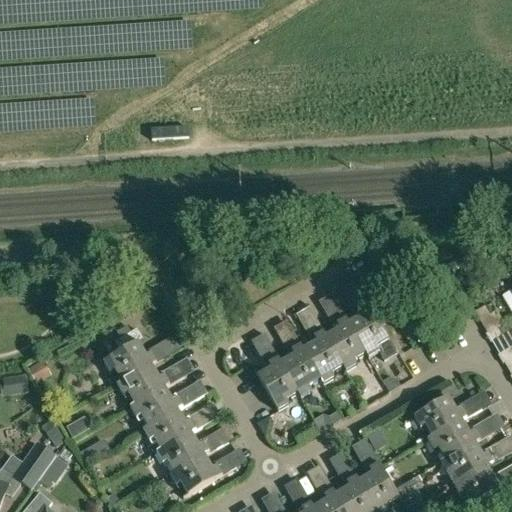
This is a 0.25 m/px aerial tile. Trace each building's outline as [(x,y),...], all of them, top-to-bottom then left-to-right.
[(188,129),(170,130),(170,141),(189,140),(188,129)] [(170,130),(151,131),(152,142),(170,141),(170,130)] [(431,258),(434,266),(447,259),(443,251),(431,258)] [(448,266),(453,274),(461,269),(456,261),(448,266)] [(511,315),(511,291),(502,298),(511,315)] [(359,318),(349,325),(369,360),(380,354),(385,363),(398,355),(377,320),(387,314),(375,293),(352,307),(359,318)] [(336,332),(326,338),(347,373),(369,360),(349,325),(332,296),(319,303),(336,332)] [(480,322),(487,334),(487,335),(498,328),(504,325),(497,311),(490,315),(485,307),(473,314),(478,322),(480,322)] [(326,338),(309,309),(297,316),(314,345),(304,351),(324,386),(347,373),(326,338)] [(121,341),(131,334),(127,327),(116,333),(121,341)] [(492,343),(500,356),(500,357),(511,350),(510,350),(511,348),(511,337),(509,332),(502,336),(498,328),(487,335),(487,334),(485,335),(491,344),(492,343)] [(116,344),(122,354),(144,341),(138,331),(131,334),(121,341),(116,344)] [(255,374),(278,413),(301,400),(281,364),(264,335),(251,343),(262,360),(266,368),(255,374)] [(297,339),(284,347),(291,358),(281,364),(301,400),(324,386),(304,351),(297,339)] [(104,364),(118,388),(164,360),(157,348),(150,352),(144,341),(122,354),(104,364)] [(504,364),(511,377),(511,352),(511,350),(500,357),(500,356),(498,357),(503,365),(504,364)] [(153,367),(164,361),(164,360),(118,388),(131,410),(177,383),(170,370),(158,377),(153,367)] [(51,377),(45,365),(43,363),(28,371),(30,373),(36,386),(51,377)] [(26,379),(3,382),(5,399),(28,396),(26,379)] [(401,388),(397,381),(390,379),(383,383),(388,392),(389,395),(401,388)] [(166,390),(178,383),(177,383),(131,410),(144,433),(191,406),(183,393),(172,400),(166,390)] [(474,416),(467,403),(460,407),(454,397),(415,420),(428,443),(463,423),(474,416)] [(179,413),(191,406),(144,433),(157,456),(204,428),(197,416),(185,422),(179,413)] [(257,425),(266,439),(273,435),(273,425),(269,418),(257,425)] [(476,445),(487,438),(480,426),(468,432),(463,423),(428,443),(454,488),(489,468),(489,467),(500,461),(493,448),(482,455),(476,445)] [(192,435),(204,429),(204,428),(157,456),(171,478),(217,451),(210,438),(198,445),(192,435)] [(0,509),(5,495),(12,498),(21,484),(33,492),(56,459),(37,446),(24,465),(12,458),(4,470),(0,474),(0,509)] [(206,458),(217,451),(171,478),(184,501),(230,474),(223,461),(211,468),(206,458)] [(375,458),(362,466),(369,478),(359,483),(375,511),(390,511),(402,505),(375,458)] [(57,460),(39,484),(43,487),(46,489),(64,465),(57,460)] [(495,477),(489,468),(454,488),(467,510),(480,503),(483,509),(492,504),(495,508),(511,498),(511,480),(506,470),(495,477)] [(352,472),(339,479),(346,491),(336,497),(345,511),(375,511),(359,483),(352,472)] [(95,478),(98,485),(105,481),(102,475),(95,478)] [(394,492),(406,511),(411,511),(426,504),(417,492),(423,487),(418,477),(394,492)] [(330,485),(317,493),(324,504),(314,510),(314,511),(345,511),(336,497),(330,485)] [(314,511),(314,510),(303,492),(290,499),(297,511),(314,511)] [(105,500),(110,510),(121,504),(115,495),(105,500)] [(25,511),(50,511),(46,508),(48,506),(38,497),(25,511)]
